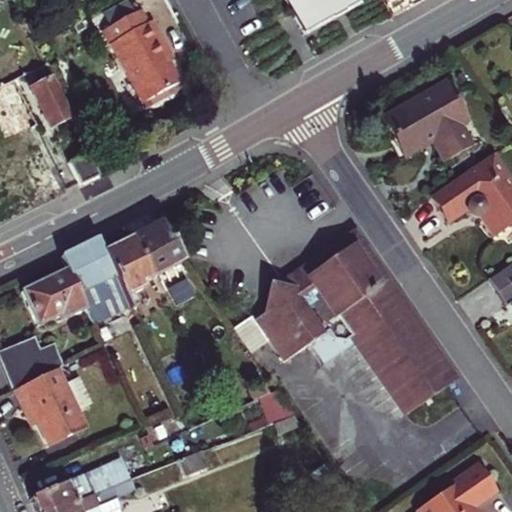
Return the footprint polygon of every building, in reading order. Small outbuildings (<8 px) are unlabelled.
[(357,0),(284,0),(303,32),(358,1),(357,0)] [(139,12),(102,33),(142,105),(180,84),(167,62),(165,63),(145,27),(147,26),(139,12)] [(167,62),(173,59),(153,23),(147,26),(145,27),(165,63),(167,62)] [(22,70),(38,62),(27,39),(11,47),(22,70)] [(23,77),(50,130),(70,120),(44,67),(23,77)] [(0,85),(0,127),(5,139),(35,124),(13,79),(0,85)] [(431,142),(443,163),(468,149),(456,128),(467,121),(445,83),(381,120),(404,158),(431,142)] [(68,164),(79,188),(99,178),(87,154),(68,164)] [(479,219),(492,238),(511,224),(511,187),(490,156),(428,199),(446,226),(466,213),(468,217),(472,220),(476,220),(479,219)] [(153,279),(184,262),(161,223),(133,239),(153,279)] [(363,264),(369,259),(353,236),(329,252),(334,259),(321,268),(317,261),(294,277),(298,284),(289,290),(279,289),(266,298),(265,309),(267,313),(254,322),(250,317),(233,329),(250,355),(268,342),(282,364),(308,346),(327,333),(332,342),(343,343),(351,338),(355,344),(405,416),(454,382),(378,271),(371,276),(363,264)] [(85,310),(93,326),(129,308),(103,253),(96,239),(59,258),(66,271),(85,310)] [(131,310),(138,307),(132,295),(145,288),(143,284),(153,279),(133,239),(103,253),(129,308),(131,310)] [(329,252),(317,261),(321,268),(334,259),(329,252)] [(371,276),(378,271),(369,259),(363,264),(371,276)] [(511,263),(486,281),(504,307),(509,304),(511,302),(511,263)] [(21,292),(38,328),(58,317),(60,322),(85,310),(66,271),(55,276),(21,292)] [(327,333),(308,346),(323,367),(355,344),(351,338),(343,343),(332,342),(327,333)] [(33,340),(0,354),(0,364),(12,392),(57,371),(61,369),(52,347),(38,353),(33,340)] [(61,379),(70,374),(66,366),(61,369),(57,371),(61,379)] [(36,423),(48,448),(86,430),(78,413),(64,385),(61,379),(57,371),(12,392),(26,420),(33,417),(36,423)] [(64,385),(78,413),(90,407),(77,379),(64,385)] [(276,392),(257,400),(264,419),(267,426),(293,416),(276,392)] [(26,420),(29,426),(36,423),(33,417),(26,420)] [(274,425),(278,436),(297,429),(293,417),(274,425)] [(264,419),(247,426),(250,433),(267,426),(264,419)] [(140,440),(144,450),(151,447),(147,437),(140,440)] [(201,453),(203,459),(223,451),(220,445),(201,453)] [(176,462),(182,478),(207,468),(203,459),(201,453),(176,462)] [(120,459),(30,500),(35,511),(56,511),(76,504),(130,481),(131,480),(120,459)] [(309,476),(324,494),(337,483),(323,466),(309,476)] [(417,511),(474,511),(473,510),(497,492),(479,466),(453,483),(455,486),(417,511)] [(76,504),(56,511),(86,511),(116,499),(134,491),(130,481),(76,504)] [(310,495),(315,511),(353,511),(345,500),(343,495),(323,501),(320,492),(310,495)] [(86,511),(111,511),(120,508),(116,499),(86,511)]
